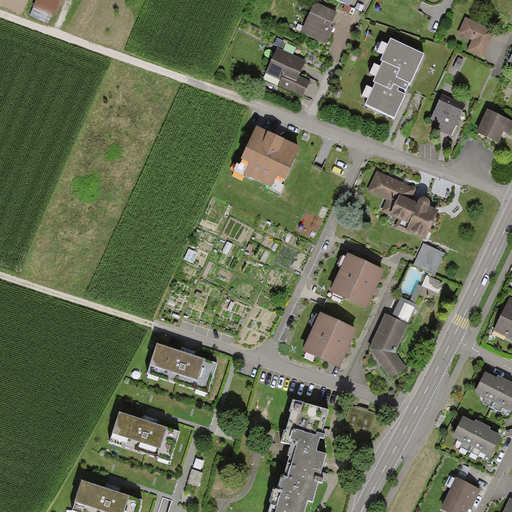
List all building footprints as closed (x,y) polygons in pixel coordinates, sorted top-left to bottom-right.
[(61,0),(34,0),(31,9),(53,19),(61,0)] [(338,14),(316,3),(302,32),(326,44),(331,34),(334,28),(331,27),(338,14)] [(496,31),(466,18),(459,34),(472,40),(467,50),(484,58),(496,31)] [(424,55),(391,40),(381,61),(384,62),(374,83),(377,84),(367,105),(395,118),(405,95),(398,92),(400,89),(407,92),(424,55)] [(298,58),(278,48),(266,73),(281,80),(278,86),(303,98),(308,89),(296,83),(306,62),(298,58)] [(467,106),(443,94),(430,119),(442,125),(439,130),(451,136),(461,117),(465,117),(465,113),(464,112),(467,106)] [(511,130),(511,121),(488,110),(478,133),(499,142),(504,131),(510,134),(511,130)] [(276,136),(257,127),(241,161),(248,165),(244,175),(271,188),(277,176),(285,180),(300,148),(276,136)] [(416,190),(377,172),(368,192),(387,201),(382,211),(399,220),(395,227),(426,240),(438,211),(430,207),(430,205),(430,203),(429,201),(428,200),(427,199),(425,199),(423,199),(421,199),(420,200),(418,202),(417,204),(411,201),(416,190)] [(445,253),(424,243),(413,266),(427,272),(422,286),(417,284),(409,302),(415,304),(419,294),(421,295),(424,287),(439,294),(444,283),(434,278),(445,253)] [(386,270),(347,253),(330,294),(369,310),(377,292),(386,270)] [(390,317),(385,315),(369,349),(392,380),(407,369),(395,352),(418,306),(415,304),(409,302),(400,297),(390,317)] [(511,297),(510,297),(494,331),(511,339),(511,297)] [(356,330),(319,314),(303,351),(340,367),(348,350),(356,330)] [(187,355),(157,345),(148,374),(207,393),(217,365),(187,355)] [(497,379),(485,373),(474,393),(484,398),(482,403),(501,412),(503,408),(511,412),(511,386),(511,384),(511,382),(498,376),(497,379)] [(328,411),(293,401),(290,413),(292,413),(287,431),(284,431),(280,445),(290,448),(287,458),(289,458),(283,480),(281,479),(277,491),(274,490),(270,504),(272,504),(269,511),(304,511),(307,502),(312,504),(316,487),(319,488),(323,472),(327,457),(316,454),(320,440),(324,441),(325,436),(322,435),(323,431),(328,411)] [(376,413),(349,406),(343,431),(370,437),(376,413)] [(149,423),(120,414),(110,443),(170,463),(180,433),(149,423)] [(475,423),(464,417),(453,438),(463,443),(461,448),(478,456),(480,452),(491,457),(501,436),(490,430),(491,428),(476,421),(475,423)] [(481,491),(456,479),(441,510),(445,511),(467,511),(469,509),(471,510),(481,491)] [(112,492),(82,482),(73,511),(75,511),(138,511),(142,502),(112,492)] [(511,511),(511,500),(510,499),(503,511),(511,511)]
